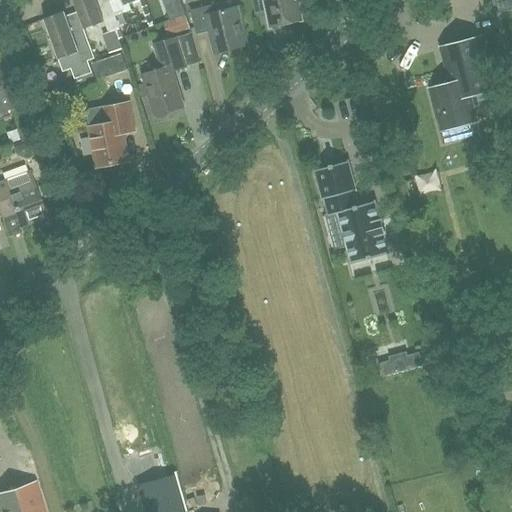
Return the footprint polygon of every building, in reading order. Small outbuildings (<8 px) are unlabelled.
[(72,0),(83,29),(104,22),(108,32),(119,29),(115,17),(104,21),(96,0),(72,0)] [(251,0),(254,14),(267,11),(271,28),(275,27),(278,29),(285,28),(286,24),(301,21),(296,0),(251,0)] [(511,0),(494,0),(498,13),(511,9),(511,0)] [(213,54),(249,45),(249,44),(244,45),(235,7),(224,10),(222,2),(189,11),(195,34),(209,31),(215,53),(213,53),(213,54)] [(91,73),(87,61),(94,59),(90,48),(79,52),(64,12),(44,19),(58,59),(66,57),(74,79),(91,73)] [(166,35),(182,31),(191,28),(187,15),(179,18),(163,23),(166,35)] [(478,37),(439,47),(449,83),(428,88),(439,130),(475,120),(468,94),(492,88),(478,37)] [(142,75),(154,115),(155,115),(156,117),(159,119),(168,116),(170,113),(169,111),(184,106),(173,70),(187,66),(178,38),(153,45),(161,69),(142,75)] [(122,54),(115,56),(120,73),(127,71),(122,54)] [(0,113),(13,108),(3,80),(0,81),(0,113)] [(90,127),(98,167),(127,161),(121,133),(134,131),(128,103),(103,108),(106,124),(90,127)] [(348,162),(314,171),(322,200),(324,200),(329,216),(338,213),(352,263),(387,253),(382,234),(385,233),(382,221),(379,222),(374,202),(349,209),(345,194),(355,191),(348,162)] [(20,227),(45,218),(29,172),(0,182),(0,213),(3,222),(4,221),(3,217),(9,215),(8,210),(13,208),(20,227)] [(182,511),(172,477),(141,486),(148,511),(182,511)] [(44,511),(36,483),(0,494),(0,511),(44,511)]
